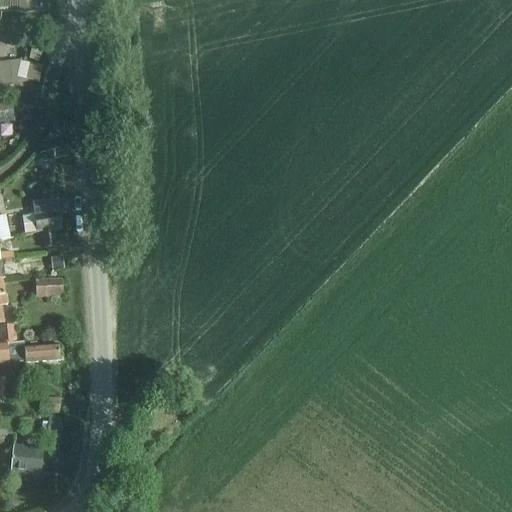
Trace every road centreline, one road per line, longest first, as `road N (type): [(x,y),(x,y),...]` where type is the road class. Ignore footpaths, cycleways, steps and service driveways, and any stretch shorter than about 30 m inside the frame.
road 1 (unclassified): [(84,511),(95,489),(106,345),(80,19)]
road 2 (residential): [(0,174),(27,146),(64,40),(80,19)]
